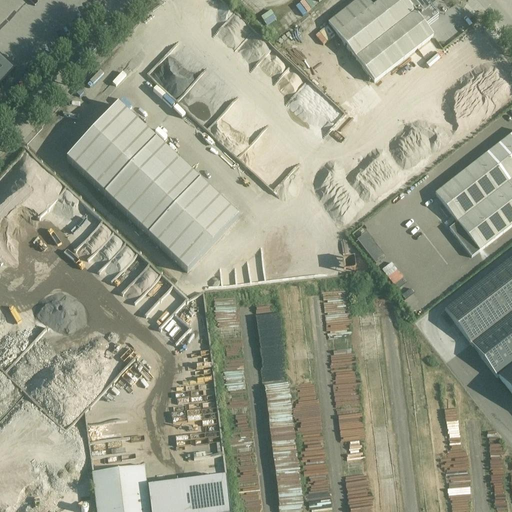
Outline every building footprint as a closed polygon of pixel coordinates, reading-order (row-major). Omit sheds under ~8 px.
[(366,0),(358,0),(328,24),(374,83),(433,37),(425,28),(438,18),(423,0),(383,0),(373,8),(366,0)] [(0,57),(0,87),(15,72),(0,57)] [(117,106),(66,161),(187,273),(238,219),(117,106)] [(471,258),(511,226),(511,135),(435,196),(457,224),(449,230),(471,258)] [(511,258),(444,311),(470,345),(496,379),(497,378),(511,366),(511,258)] [(511,366),(497,378),(511,397),(511,366)] [(148,511),(144,469),(92,476),(96,511),(148,511)] [(230,511),(226,479),(148,489),(150,511),(230,511)]
